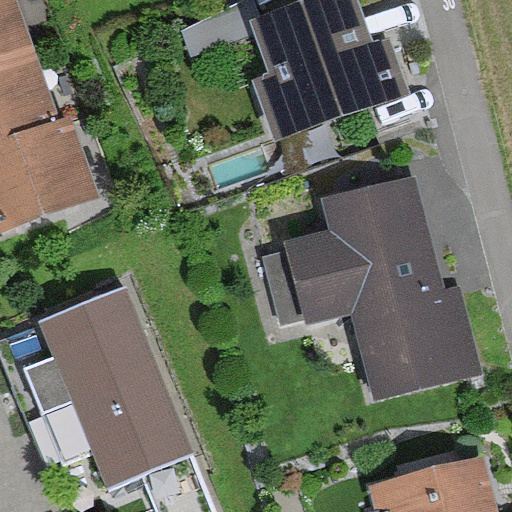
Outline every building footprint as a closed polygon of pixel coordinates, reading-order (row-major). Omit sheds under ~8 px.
[(15,0),(0,0),(0,73),(37,59),(15,0)] [(357,0),(330,0),(252,29),(270,77),(250,85),(274,148),(410,97),(390,43),(376,48),(372,37),(357,0)] [(62,128),(37,59),(0,73),(0,155),(7,153),(5,149),(62,128)] [(73,124),(62,128),(5,149),(7,153),(0,155),(0,240),(102,204),(73,124)] [(414,181),(324,205),(332,235),(284,248),(285,254),(305,324),(307,334),(352,321),(375,407),(482,378),(458,291),(445,294),(437,265),(414,181)] [(305,324),(285,254),(264,261),(283,330),(305,324)] [(126,293),(39,330),(55,366),(74,411),(110,496),(197,459),(126,293)] [(74,411),(55,366),(26,378),(45,423),(74,411)] [(487,463),(370,492),(374,511),(499,511),(493,489),(487,463)]
